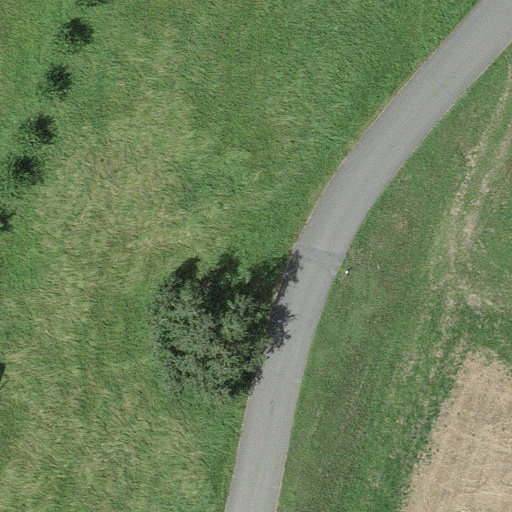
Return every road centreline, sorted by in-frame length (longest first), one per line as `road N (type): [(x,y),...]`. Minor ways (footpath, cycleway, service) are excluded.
road 1 (unclassified): [(511,0),(407,118),(336,217),(290,333),(253,511)]
road 2 (track): [(511,115),(470,254),(511,282)]
